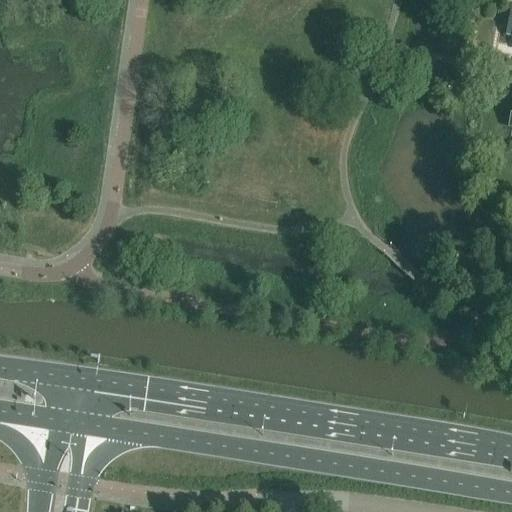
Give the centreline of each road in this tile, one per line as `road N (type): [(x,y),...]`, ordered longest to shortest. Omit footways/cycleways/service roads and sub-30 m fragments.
road 1 (secondary): [(511,453),(83,379)]
road 2 (secondary): [(89,425),(511,498)]
road 3 (unclassified): [(294,511),(297,496),(425,511)]
